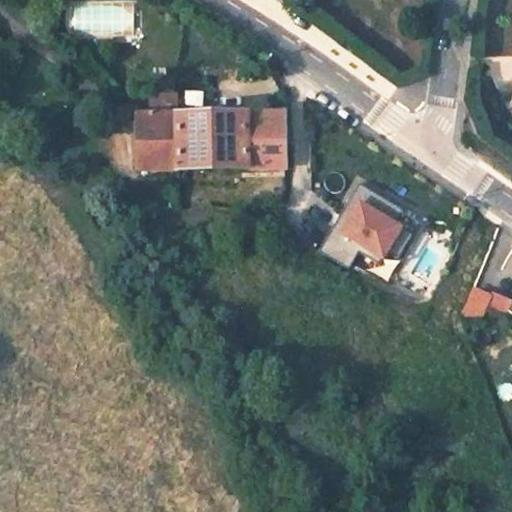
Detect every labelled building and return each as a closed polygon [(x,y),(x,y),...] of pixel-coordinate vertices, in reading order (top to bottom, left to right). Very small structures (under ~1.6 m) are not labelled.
[(283,168),(283,112),(174,117),(176,171),(283,168)] [(174,117),(136,118),(137,172),(176,171),(174,117)] [(357,183),(317,251),(348,269),(358,252),(378,264),(385,251),(397,258),(411,235),(394,225),(403,210),(357,183)] [(468,291),(459,311),(476,314),(484,298),(488,290),(472,282),(468,291)] [(511,300),(488,290),(484,298),(511,311),(511,300)]
